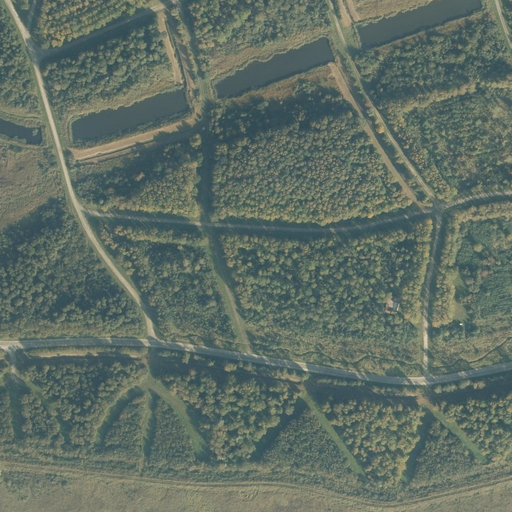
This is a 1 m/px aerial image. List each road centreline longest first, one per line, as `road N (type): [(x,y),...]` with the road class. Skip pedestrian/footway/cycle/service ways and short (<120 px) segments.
road 1 (track): [(511,365),(424,383),(117,341),(0,343)]
road 2 (track): [(511,195),(325,232),(78,209)]
road 3 (track): [(144,307),(78,209),(51,119)]
road 4 (track): [(33,48),(72,45),(171,0)]
